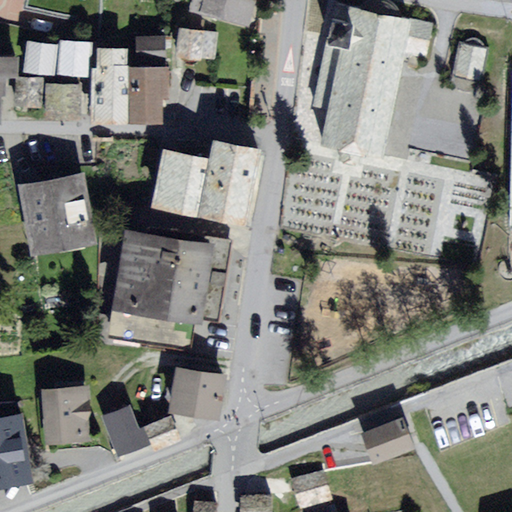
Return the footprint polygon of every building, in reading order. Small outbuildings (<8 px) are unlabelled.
[(29,0),(73,10),(75,0),(29,0)] [(250,0),(194,0),(190,13),(241,29),(250,0)] [(307,145),(371,157),(398,16),(334,4),(330,25),(312,21),(307,48),(325,52),(307,145)] [(0,30),(0,44),(19,45),(19,31),(0,30)] [(199,33),(180,30),(177,56),(196,59),(199,33)] [(457,71),(483,76),(490,44),(464,38),(457,71)] [(44,50),(26,47),(21,79),(39,81),(44,50)] [(70,54),(53,51),(50,79),(66,81),(70,54)] [(511,65),(501,65),(492,256),(511,257),(511,65)] [(118,67),(87,66),(86,124),(116,125),(118,67)] [(160,72),(133,72),(134,119),(160,119),(160,72)] [(13,111),(30,111),(30,87),(14,87),(13,111)] [(38,90),(37,115),(67,116),(67,91),(38,90)] [(249,158),(206,151),(202,179),(192,241),(234,248),(249,158)] [(202,179),(159,171),(148,233),(192,241),(202,179)] [(70,180),(15,190),(28,265),(83,255),(70,180)] [(197,254),(118,246),(109,341),(188,349),(197,254)] [(224,377),(178,368),(169,414),(216,423),(224,377)] [(76,399),(24,403),(29,463),(81,459),(76,399)] [(127,413),(104,422),(117,455),(140,446),(127,413)] [(0,498),(23,496),(16,427),(0,428),(0,498)] [(323,472),(292,480),(300,509),(331,501),(323,472)] [(267,511),(268,499),(241,497),(239,511),(267,511)]
